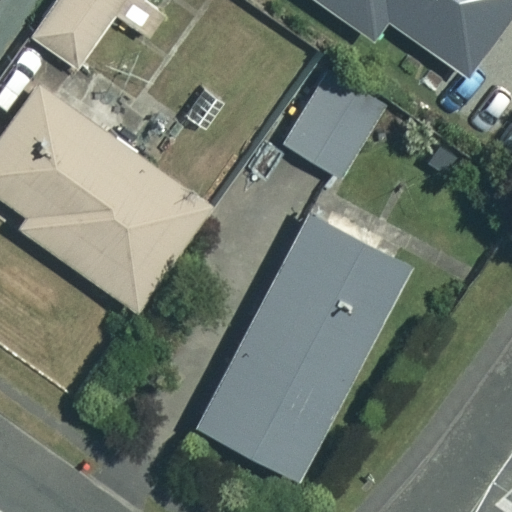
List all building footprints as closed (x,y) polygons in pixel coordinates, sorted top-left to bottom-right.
[(123,0),(53,0),(33,27),(78,61),(123,0)] [(511,11),(511,0),(330,0),(374,31),(389,11),(471,70),(511,11)] [(387,98),(330,63),(287,135),(344,169),(387,98)] [(219,188),(49,66),(0,133),(0,186),(28,207),(21,217),(138,301),(219,188)] [(419,258),(314,201),(198,415),(303,472),(419,258)]
